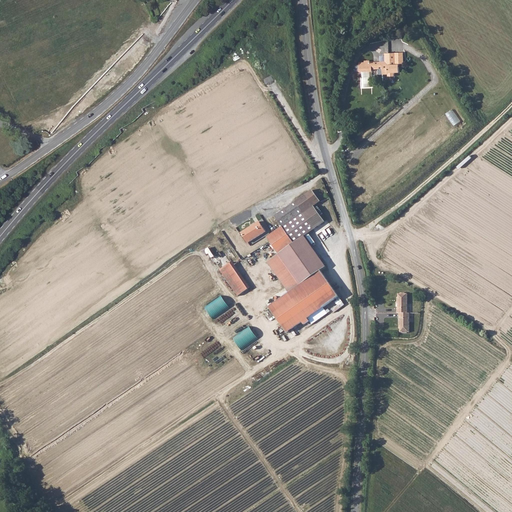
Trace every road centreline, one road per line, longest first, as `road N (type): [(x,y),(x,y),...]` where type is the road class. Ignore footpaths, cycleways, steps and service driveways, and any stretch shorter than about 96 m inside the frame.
road 1 (tertiary): [(356,511),(364,302),(323,147),(301,0)]
road 2 (primary): [(0,236),(233,0)]
road 3 (tertiary): [(0,180),(111,100),(195,0)]
road 4 (track): [(350,236),(401,203),(511,103)]
